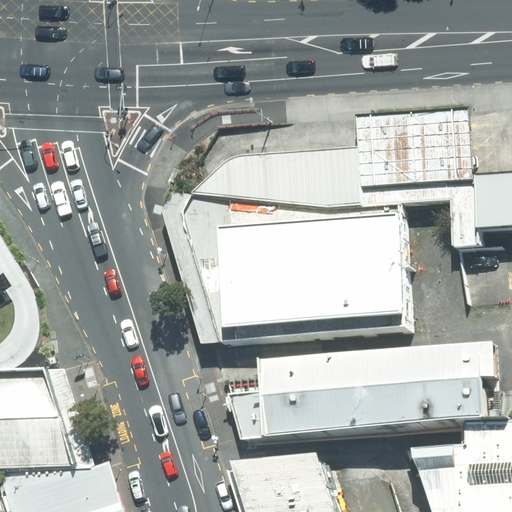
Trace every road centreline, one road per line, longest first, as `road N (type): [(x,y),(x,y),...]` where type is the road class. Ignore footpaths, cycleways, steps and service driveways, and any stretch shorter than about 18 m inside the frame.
road 1 (primary): [(227,46),(511,37)]
road 2 (secondary): [(111,261),(186,511)]
road 3 (primary): [(227,46),(191,79),(133,166),(114,210),(111,261)]
road 4 (secondary): [(56,43),(111,261)]
road 5 (primary): [(56,43),(227,46)]
road 6 (secondary): [(111,261),(0,156)]
road 7 (unknown): [(453,343),(438,210)]
